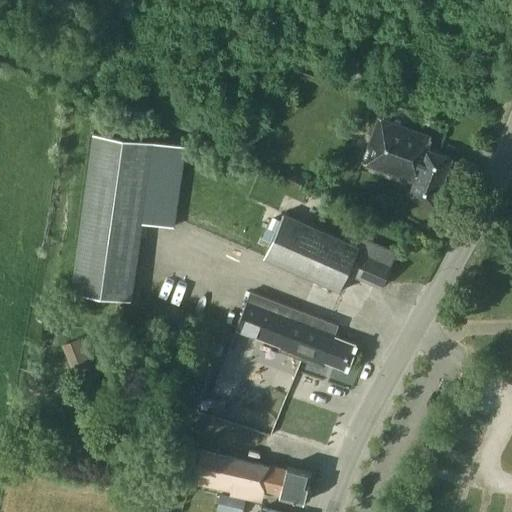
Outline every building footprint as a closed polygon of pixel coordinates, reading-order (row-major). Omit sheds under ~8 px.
[(434,204),(451,157),(426,148),(431,136),(378,116),(361,162),(413,180),(408,194),(434,204)] [(131,298),(153,140),(93,132),(70,290),(131,298)] [(299,188),(303,178),(289,173),(285,182),(299,188)] [(263,256),(286,266),(341,291),(349,272),(380,286),(395,252),(346,230),(342,238),(283,212),(278,223),(269,219),(259,242),(268,246),(263,256)] [(346,368),(355,344),(333,336),(338,324),(251,291),(236,327),(281,345),(279,350),(301,358),(322,366),(324,359),(346,368)] [(62,344),(72,369),(92,361),(82,336),(62,344)] [(187,346),(168,407),(211,420),(230,359),(187,346)] [(308,497),(311,488),(310,488),(308,484),(308,481),(310,472),(286,466),(286,469),(201,449),(201,450),(179,445),(175,465),(196,470),(194,482),(261,498),(263,487),(280,491),(279,495),(303,502),(304,499),(308,497)] [(216,510),(225,511),(241,511),(244,499),(220,493),(216,510)]
